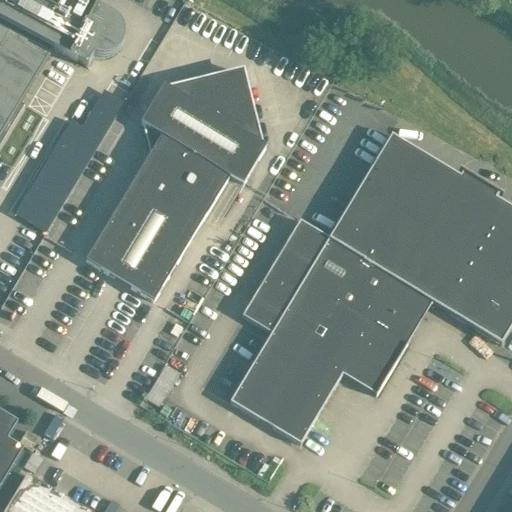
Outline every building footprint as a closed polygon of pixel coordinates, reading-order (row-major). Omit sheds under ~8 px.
[(117,30),(114,26),(110,23),(102,19),(105,14),(95,8),(80,0),(0,0),(0,136),(53,49),(88,68),(97,50),(104,54),(109,53),(114,50),(116,45),(118,41),(118,35),(117,30)] [(86,262),(154,303),(226,184),(230,178),(243,186),(266,148),(259,144),(242,73),(171,90),(164,86),(141,124),(146,128),(152,152),(86,262)] [(72,121),(15,215),(45,234),(102,140),(72,121)] [(459,177),(391,136),(329,239),(300,222),(242,318),(271,335),(230,404),(293,442),(300,446),(348,367),(360,383),(377,394),(375,397),(376,397),(409,343),(396,331),(431,304),(501,346),(511,327),(511,208),(496,199),(499,195),(502,197),(502,196),(459,170),(459,171),(461,173),(459,177)] [(180,374),(167,365),(146,399),(159,408),(180,374)] [(0,491),(23,453),(7,443),(17,426),(0,415),(0,491)] [(19,445),(30,452),(38,439),(27,432),(19,445)] [(33,453),(24,467),(35,474),(43,459),(33,453)] [(4,511),(86,511),(31,479),(27,476),(4,511)]
